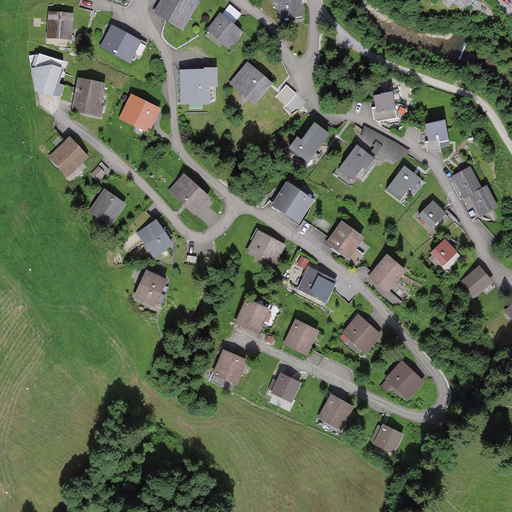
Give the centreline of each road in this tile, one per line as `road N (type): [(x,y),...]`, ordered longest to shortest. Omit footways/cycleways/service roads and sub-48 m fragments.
road 1 (residential): [(237,337),(412,416),(434,414),(443,396),(437,375),(368,294),(305,243),(234,206)]
road 2 (residential): [(305,63),(306,84),(321,105),(428,158),(490,263),(511,282)]
road 3 (track): [(511,148),(485,104),(363,56),(317,0)]
road 4 (residential): [(234,206),(209,236),(192,235),(56,114)]
road 5 (residential): [(234,206),(178,143),(169,69),(142,0)]
